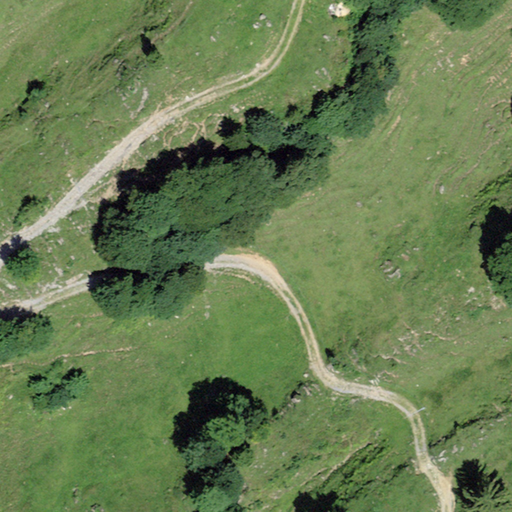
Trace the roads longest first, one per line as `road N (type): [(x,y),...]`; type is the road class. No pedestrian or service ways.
road 1 (track): [(447,511),(412,412),(320,372),(300,317),(261,272),(179,261),(94,280),(0,315)]
road 2 (track): [(0,257),(123,148),(197,99),(278,62),(301,0)]
